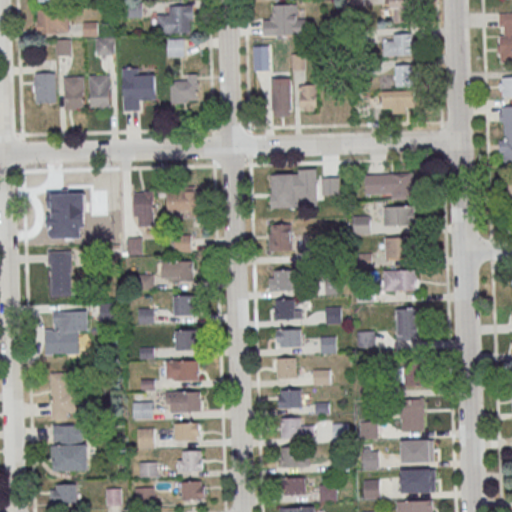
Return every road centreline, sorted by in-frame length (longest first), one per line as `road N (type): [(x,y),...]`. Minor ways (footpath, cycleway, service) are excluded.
road 1 (residential): [(471,511),(453,0)]
road 2 (residential): [(241,511),(223,0)]
road 3 (residential): [(458,141),(0,154)]
road 4 (residential): [(14,511),(0,100)]
